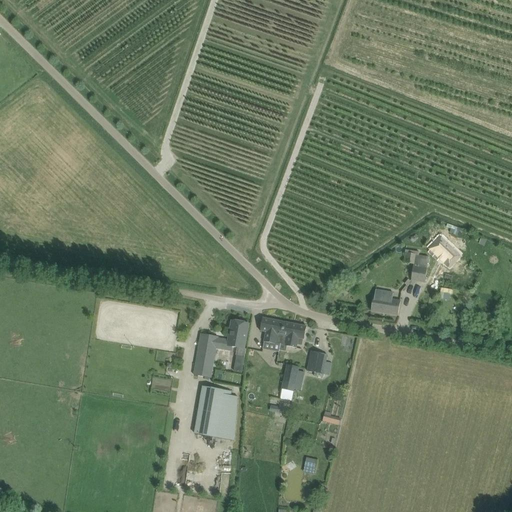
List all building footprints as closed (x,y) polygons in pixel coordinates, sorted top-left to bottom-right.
[(442,238),(433,247),(438,252),(435,254),(449,269),(461,258),(442,238)] [(414,264),(411,280),(425,282),(427,269),(429,257),(419,256),(415,255),(414,264)] [(374,297),(371,311),(398,316),(401,301),(392,300),(393,293),(376,290),(375,297),(374,297)] [(276,343),(281,344),(285,322),(263,318),(261,331),(266,332),(264,342),(276,344),(276,343)] [(201,335),(199,351),(210,353),(212,353),(212,352),(211,352),(212,345),(216,346),(216,348),(229,350),(229,346),(232,347),(233,347),(244,349),(248,324),(233,321),(229,341),(218,339),(218,338),(201,335)] [(307,327),(285,322),(281,344),(286,345),(285,346),(297,348),(298,344),(299,338),(303,339),(304,339),(307,327)] [(326,361),(327,355),(312,352),(307,371),(315,373),(314,376),(324,378),(325,375),(323,374),(326,361)] [(197,359),(194,375),(211,378),(214,362),(208,361),(197,359)] [(243,373),(244,365),(236,364),(234,372),(243,373)] [(298,370),(299,367),(286,364),(286,365),(284,374),(284,376),(281,389),(282,389),(293,392),(294,392),(295,389),(298,370)] [(195,434),(223,439),(231,396),(231,392),(225,391),(204,387),(195,434)] [(270,411),(276,412),(279,413),(281,407),(271,405),(270,411)] [(331,417),(332,413),(325,412),(325,415),(324,415),(322,422),(335,425),(338,426),(339,426),(341,419),(340,419),(337,418),(331,417)] [(280,446),(265,445),(264,453),(279,454),(280,446)] [(315,468),(317,460),(307,458),(305,466),(315,468)]
